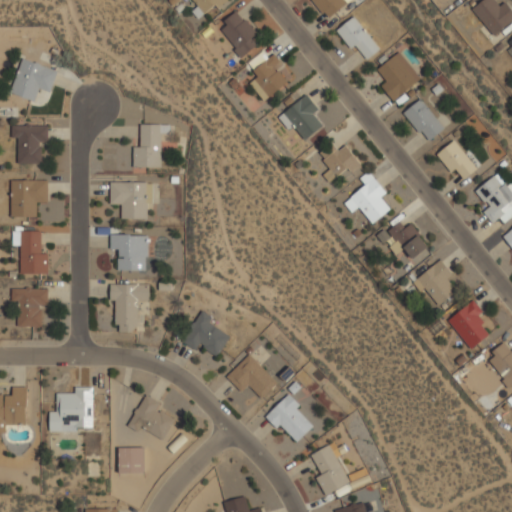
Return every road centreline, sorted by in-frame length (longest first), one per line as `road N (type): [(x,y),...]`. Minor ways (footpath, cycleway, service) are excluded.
road 1 (residential): [(511,300),(269,0)]
road 2 (residential): [(0,353),(155,363),(233,429),(273,471),(297,511)]
road 3 (residential): [(81,353),(78,148),(95,105)]
